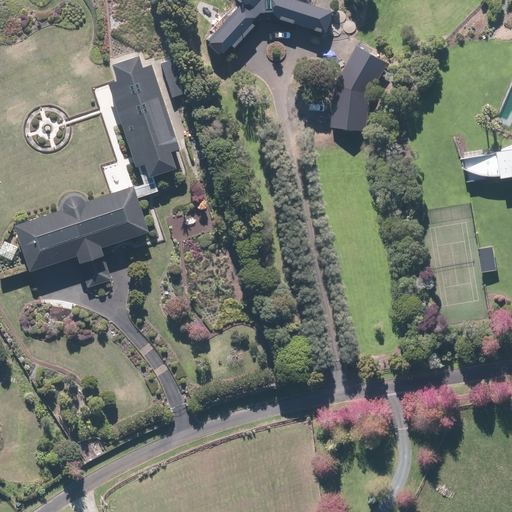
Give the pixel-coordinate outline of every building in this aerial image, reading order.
[(233,0),(234,4),(202,40),(225,63),(261,16),(268,14),(310,27),(315,6),(293,0),(233,0)] [(358,42),(340,71),(373,91),(391,62),(358,42)] [(147,67),(142,53),(99,69),(134,169),(144,166),(149,180),(180,169),(173,149),(180,146),(152,65),(147,67)] [(171,61),(160,64),(170,99),(181,95),(171,61)] [(464,157),(465,171),(482,177),(503,179),(511,178),(511,140),(498,148),(464,157)] [(136,186),(15,227),(32,275),(72,261),(82,290),(115,279),(105,250),(153,233),(136,186)] [(57,210),(57,211),(86,202),(85,200),(84,200),(84,199),(83,198),(82,197),(81,196),(80,196),(79,195),(78,195),(76,194),(75,194),(74,194),(73,194),(72,194),(70,194),(69,194),(68,194),(67,195),(66,195),(65,196),(64,197),(63,197),(62,198),(61,199),(60,200),(60,201),(59,202),(58,203),(58,204),(58,205),(57,206),(57,208),(57,209),(57,210)] [(480,245),(482,272),(497,271),(495,245),(480,245)]
